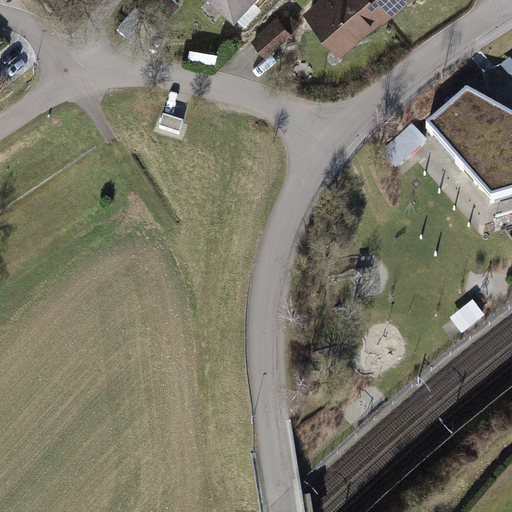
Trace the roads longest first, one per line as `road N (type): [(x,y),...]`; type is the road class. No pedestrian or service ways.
road 1 (residential): [(329,144),(282,231),(262,301),(286,511)]
road 2 (residential): [(76,74),(141,66),(219,87),(283,113),(329,144)]
road 3 (residential): [(507,10),(329,144)]
